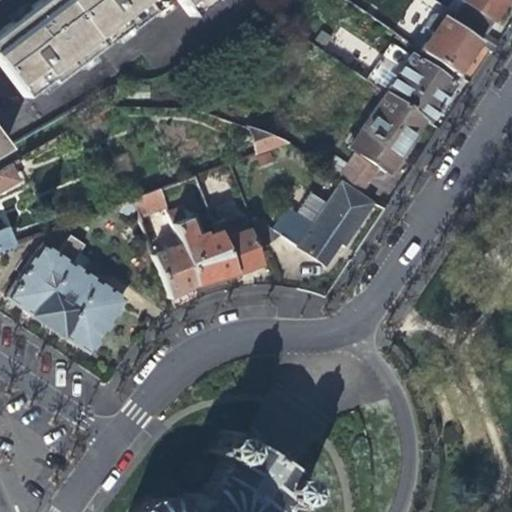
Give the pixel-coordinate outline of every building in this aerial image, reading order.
[(153,0),(174,0),(183,10),(196,0),(30,0),(0,24),(0,68),(21,95),(43,77),(46,81),(117,25),(119,28),(153,0)] [(496,15),(505,0),(447,0),(441,10),(447,14),(480,35),(481,36),(496,15)] [(475,44),(480,35),(447,14),(441,22),(432,16),(420,33),(426,38),(417,52),(428,59),(454,76),(465,60),(474,47),(476,45),(475,44)] [(410,47),(417,52),(426,38),(420,33),(410,47)] [(474,47),(487,55),(495,44),(481,36),(480,35),(475,44),(476,45),(474,47)] [(407,57),(381,94),(420,119),(425,123),(437,104),(449,87),(448,85),(454,76),(428,59),(422,67),(407,57)] [(123,88),(123,101),(147,100),(147,86),(123,88)] [(400,147),(420,119),(381,94),(344,150),(351,154),(342,166),(330,158),(322,170),(358,195),(376,170),(382,174),(400,147)] [(0,167),(0,247),(6,246),(0,230),(0,185),(9,180),(1,167),(0,167)] [(335,245),(338,247),(349,231),(367,206),(337,184),(322,206),(306,195),(291,215),(282,209),(268,230),(320,266),(330,252),(335,245)] [(168,187),(157,191),(163,208),(166,214),(177,210),(168,187)] [(137,218),(163,208),(157,191),(130,201),(137,218)] [(140,227),(137,218),(130,201),(106,209),(105,210),(140,227)] [(179,209),(177,210),(166,214),(178,244),(195,286),(213,279),(230,273),(213,231),(201,236),(200,232),(190,236),(179,209)] [(0,211),(0,227),(9,225),(4,211),(0,211)] [(212,227),(213,231),(230,273),(245,267),(256,263),(238,218),(212,227)] [(71,258),(75,254),(81,245),(66,234),(52,254),(39,245),(3,296),(35,318),(85,351),(119,299),(96,283),(98,279),(90,273),(87,277),(78,272),(82,266),(71,258)] [(184,291),(195,286),(178,244),(151,255),(167,297),(184,291)] [(86,261),(75,254),(71,258),(82,266),(86,261)] [(273,511),(279,504),(289,511),(304,487),(286,474),(297,458),(250,426),(238,441),(220,429),(204,453),(214,459),(189,496),(181,491),(174,501),(167,498),(159,496),(151,496),(143,499),(135,504),(131,508),(127,511),(273,511)]
